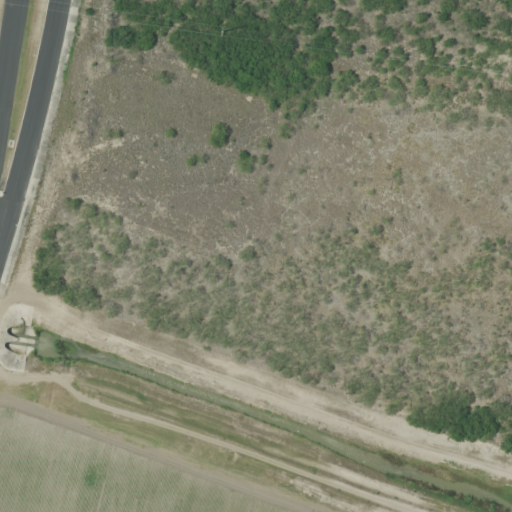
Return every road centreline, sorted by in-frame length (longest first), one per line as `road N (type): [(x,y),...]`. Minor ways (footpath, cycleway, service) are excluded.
road 1 (trunk): [(0,259),(62,0)]
road 2 (trunk): [(0,131),(16,0)]
